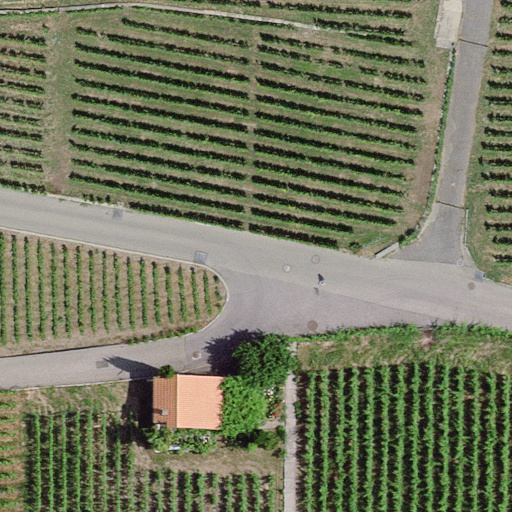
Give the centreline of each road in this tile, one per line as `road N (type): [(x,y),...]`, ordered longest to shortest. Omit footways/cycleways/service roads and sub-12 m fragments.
road 1 (unclassified): [(511,326),(431,300),(0,216)]
road 2 (track): [(0,386),(209,366),(274,324),(310,277)]
road 3 (track): [(431,300),(480,0)]
